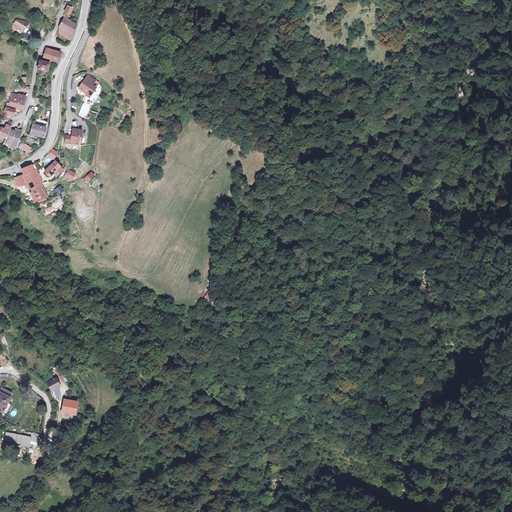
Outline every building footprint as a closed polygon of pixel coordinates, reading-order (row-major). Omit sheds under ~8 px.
[(72,16),(67,15),(63,30),(72,32),(74,24),(75,20),(72,19),(72,16)] [(20,21),(15,21),(11,28),(20,33),(26,24),(20,21)] [(27,23),(26,24),(20,33),(21,37),(25,34),(28,31),(30,23),(27,23)] [(79,25),(74,24),(72,32),(63,30),(62,34),(76,38),(79,25)] [(40,31),(38,31),(35,42),(38,42),(40,41),(43,40),(44,34),(42,32),(40,31)] [(59,52),(47,48),(44,57),(56,62),(59,52)] [(43,61),(39,70),(48,73),(51,64),(43,61)] [(92,98),(80,91),(74,100),(82,105),(83,104),(87,106),(92,98)] [(12,92),(7,107),(22,111),(27,96),(12,92)] [(6,121),(8,115),(14,117),(16,110),(6,107),(2,120),(6,121)] [(76,120),(72,120),(71,132),(63,132),(62,143),(83,145),(84,129),(75,129),(76,120)] [(51,126),(36,124),(33,133),(47,137),(51,126)] [(10,125),(0,128),(0,134),(1,135),(4,136),(6,129),(9,129),(10,125)] [(14,126),(10,125),(9,129),(6,129),(4,136),(8,137),(11,138),(12,133),(14,126)] [(24,132),(19,131),(18,134),(15,144),(20,146),(24,132)] [(18,134),(12,133),(11,138),(10,143),(15,144),(18,134)] [(62,151),(54,148),(51,154),(58,158),(62,151)] [(66,168),(55,157),(44,168),(53,177),(57,173),(59,176),(66,168)] [(27,174),(17,177),(21,186),(31,185),(40,203),(53,197),(37,164),(24,169),(27,174)] [(68,169),(64,176),(71,181),(76,174),(68,169)] [(87,183),(95,175),(91,171),(83,179),(87,183)] [(60,185),(54,190),(58,195),(64,191),(60,185)] [(54,210),(63,206),(61,200),(51,205),(54,210)] [(63,386),(58,377),(48,383),(52,391),(63,386)] [(15,395),(1,388),(0,390),(0,407),(7,411),(15,395)] [(81,401),(66,399),(64,411),(79,414),(81,401)] [(32,433),(31,436),(5,432),(4,441),(37,447),(39,435),(32,433)]
